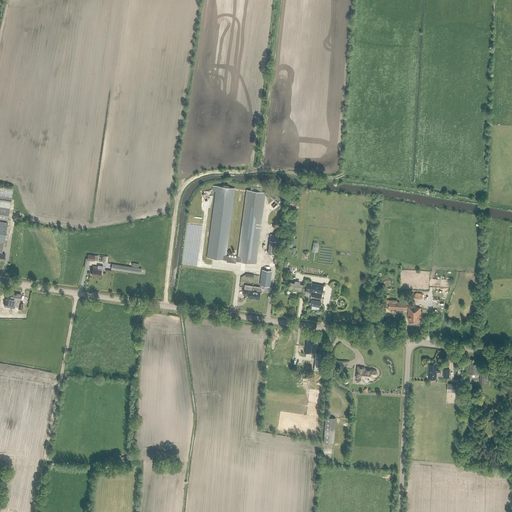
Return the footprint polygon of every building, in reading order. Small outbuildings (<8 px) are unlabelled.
[(0,219),(8,221),(13,188),(0,185),(0,219)] [(216,186),(212,187),(212,190),(213,192),(215,192),(207,258),(226,260),(226,262),(236,263),(236,261),(256,264),(265,193),(261,192),(262,188),(251,187),(250,191),(246,190),(237,257),(226,256),(235,188),(216,186)] [(279,235),(270,234),(268,254),(276,255),(279,235)] [(141,269),(112,264),(111,269),(141,274),(141,269)] [(100,277),(101,273),(103,274),(104,266),(98,265),(97,267),(93,267),(92,276),(100,277)] [(269,286),(271,271),(262,270),(260,285),(269,286)] [(303,291),(304,285),(289,282),(288,289),(303,291)] [(305,290),(312,292),(311,296),(311,297),(312,298),(311,305),(320,307),(320,301),(321,299),(321,294),(322,290),(323,286),(308,283),(306,283),(305,290)] [(248,296),(248,298),(258,299),(259,293),(260,293),(263,292),(261,289),(262,287),(244,285),(244,289),(243,295),(248,296)] [(20,300),(21,294),(11,293),(10,301),(15,302),(16,299),(20,300)] [(386,306),(389,306),(389,309),(396,310),(406,311),(407,303),(397,302),(397,300),(386,300),(386,306)] [(416,307),(408,307),(408,319),(408,322),(419,323),(419,318),(420,318),(421,308),(420,308),(416,308),(416,307)] [(322,371),(323,363),(323,354),(316,353),(317,343),(315,343),(316,338),(312,338),(312,339),(306,339),(306,342),(304,353),(315,354),(314,362),(314,370),(322,371)] [(480,365),(480,362),(475,361),(475,359),(471,359),(471,362),(470,362),(469,374),(478,374),(479,365),(480,365)] [(440,372),(440,367),(437,367),(437,365),(429,365),(428,378),(436,378),(436,372),(440,372)] [(376,372),(374,371),(374,370),(369,370),(364,370),(364,368),(358,367),(356,378),(357,378),(357,382),(364,383),(364,379),(373,380),(373,376),(374,376),(375,375),(376,374),(376,373),(376,372)] [(489,384),(489,375),(479,374),(479,384),(489,384)] [(457,384),(448,383),(447,392),(457,392),(457,384)] [(334,444),(335,418),(325,417),(323,443),(334,444)]
